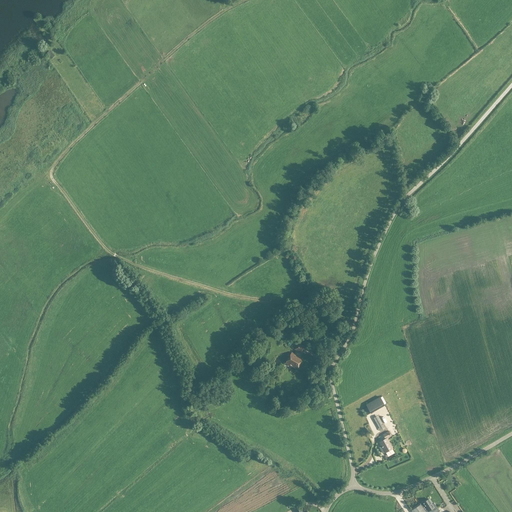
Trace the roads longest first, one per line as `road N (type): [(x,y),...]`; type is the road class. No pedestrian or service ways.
road 1 (unclassified): [(355,484),(330,371),(355,324),(376,246),(402,200),(511,85)]
road 2 (track): [(355,324),(329,308),(230,294),(116,256),(49,175)]
road 3 (track): [(49,175),(74,141),(193,33),(246,0)]
road 4 (unclassified): [(355,484),(393,492),(511,432)]
road 5 (track): [(184,426),(214,413),(285,421),(337,406)]
